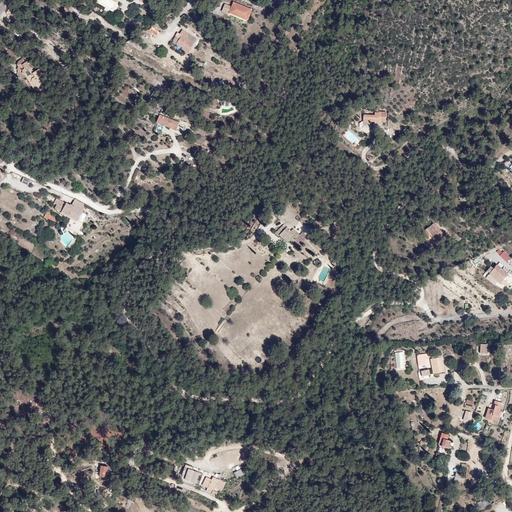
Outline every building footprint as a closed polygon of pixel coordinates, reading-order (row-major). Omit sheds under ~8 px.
[(243,12),(247,1),(244,0),(219,0),(218,4),(225,6),(243,12)] [(191,36),(184,32),(187,27),(179,22),(176,27),(178,28),(172,37),(179,41),(179,40),(186,44),(191,36)] [(156,36),(159,32),(152,26),(148,30),(156,36)] [(191,36),(194,32),(187,27),(184,32),(191,36)] [(27,68),(31,65),(23,54),(22,55),(19,51),(15,54),(13,59),(17,59),(19,62),(15,67),(22,73),(23,71),(24,70),(27,68)] [(41,72),(38,68),(40,67),(36,62),(31,65),(27,68),(24,70),(23,71),(26,75),(28,74),(32,78),(34,83),(39,81),(37,75),(41,72)] [(170,113),(153,106),(150,113),(167,120),(170,113)] [(383,128),(382,111),(356,111),(354,125),(383,128)] [(511,156),(503,165),(511,172),(511,156)] [(79,202),(74,200),(72,205),(70,204),(70,205),(59,200),(55,208),(61,211),(61,212),(66,215),(83,223),(87,215),(81,212),(84,205),(79,202)] [(48,215),(51,210),(42,204),(40,207),(44,210),(43,211),(48,215)] [(426,230),(438,245),(446,239),(434,223),(426,230)] [(286,227),(280,235),(287,241),(292,236),(300,244),(307,235),(302,230),(299,234),(293,229),(291,231),(289,229),(286,227)] [(9,233),(18,238),(20,234),(11,230),(9,233)] [(500,255),(507,263),(511,258),(504,251),(500,255)] [(488,264),(478,274),(498,287),(503,277),(488,264)] [(481,344),(480,354),(489,355),(490,345),(481,344)] [(396,370),(405,369),(404,352),(395,352),(396,370)] [(434,354),(410,353),(418,380),(440,373),(434,354)] [(486,398),(483,414),(497,421),(500,401),(486,398)] [(470,422),(472,412),(465,410),(463,421),(470,422)] [(450,449),(452,441),(448,440),(449,435),(442,433),(438,445),(450,449)] [(105,472),(106,462),(98,461),(97,472),(105,472)] [(189,466),(181,463),(176,477),(194,484),(199,469),(189,466)] [(237,465),(230,469),(233,474),(240,471),(237,465)] [(212,484),(218,487),(222,478),(215,475),(215,476),(209,473),(208,475),(203,473),(199,481),(204,484),(203,487),(213,492),(214,488),(210,487),(212,484)] [(477,502),(481,510),(488,506),(485,499),(477,502)]
